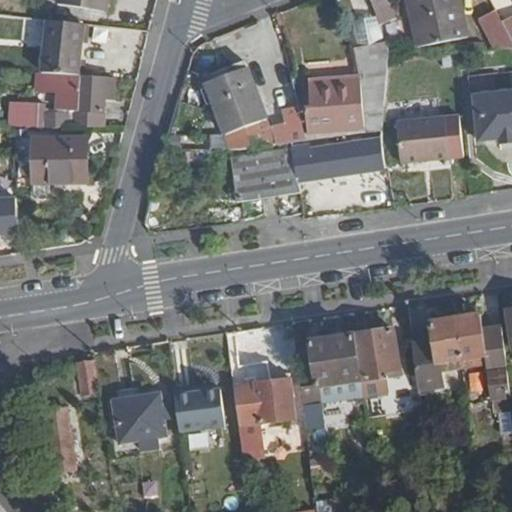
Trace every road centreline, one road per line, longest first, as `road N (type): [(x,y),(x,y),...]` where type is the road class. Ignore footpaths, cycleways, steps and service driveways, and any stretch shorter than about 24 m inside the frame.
road 1 (secondary): [(511,226),(153,282),(100,300)]
road 2 (residential): [(181,5),(100,300)]
